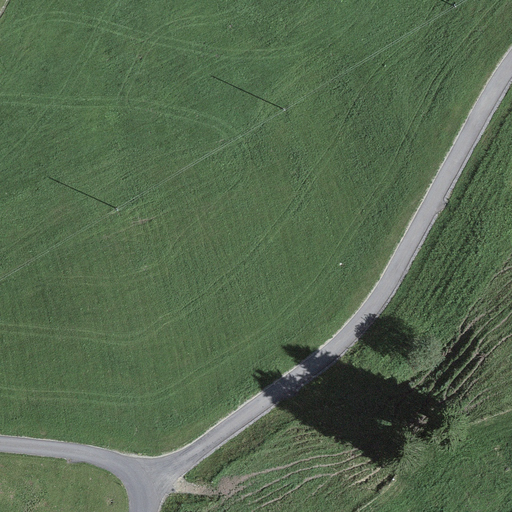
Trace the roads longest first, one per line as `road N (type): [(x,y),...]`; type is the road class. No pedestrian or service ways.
road 1 (unclassified): [(146,477),(195,452),(363,316),(399,268),(511,60)]
road 2 (unclassified): [(0,443),(83,453),(146,477)]
